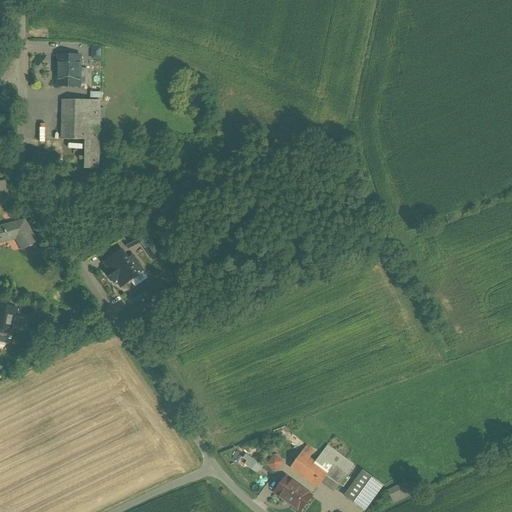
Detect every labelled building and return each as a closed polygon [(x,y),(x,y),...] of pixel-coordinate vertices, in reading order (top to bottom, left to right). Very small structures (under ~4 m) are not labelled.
[(94,59),(104,59),(104,46),(94,46),(94,59)] [(81,56),(60,56),(59,76),(58,76),(58,86),(80,87),(81,56)] [(100,101),(63,100),(62,140),(85,140),(84,169),(98,169),(100,101)] [(5,182),(0,183),(0,205),(12,204),(11,195),(6,196),(5,182)] [(24,221),(0,226),(0,242),(16,238),(22,250),(37,242),(24,221)] [(145,233),(140,235),(143,241),(149,238),(145,233)] [(140,235),(125,243),(128,248),(143,241),(140,235)] [(153,245),(146,250),(154,261),(161,256),(153,245)] [(122,251),(105,263),(113,275),(115,274),(122,285),(122,286),(132,279),(130,277),(136,273),(138,275),(125,256),(124,257),(121,253),(122,252),(122,251)] [(17,309),(0,305),(0,312),(13,316),(15,316),(17,309)] [(13,316),(0,312),(0,341),(7,343),(8,339),(9,340),(9,338),(8,338),(10,327),(13,316)] [(327,446),(315,463),(309,458),(314,452),(306,446),(291,467),(318,488),(323,481),(335,491),(339,485),(343,488),(350,478),(346,475),(354,465),(327,446)] [(257,470),(261,463),(249,454),(244,460),(257,470)] [(278,462),(273,458),(267,465),(272,469),(278,462)] [(382,486),(363,472),(345,496),(364,510),(382,486)] [(311,497),(286,478),(275,492),(301,511),(311,497)] [(411,494),(405,483),(388,491),(393,502),(411,494)]
